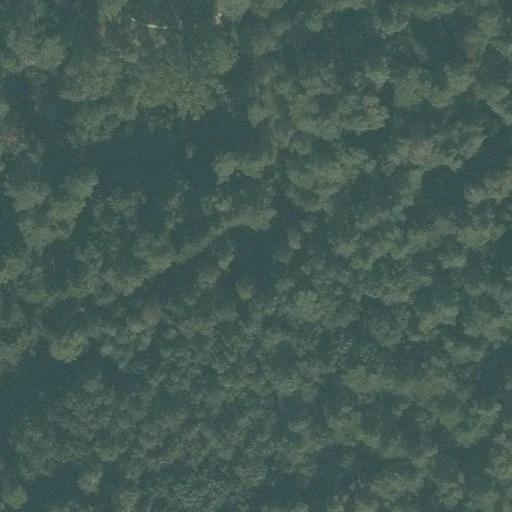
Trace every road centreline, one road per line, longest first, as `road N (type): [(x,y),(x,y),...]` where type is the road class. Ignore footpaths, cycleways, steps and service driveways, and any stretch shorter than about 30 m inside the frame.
road 1 (track): [(117,66),(247,0)]
road 2 (track): [(511,113),(457,41),(437,0)]
road 3 (track): [(0,131),(117,66)]
